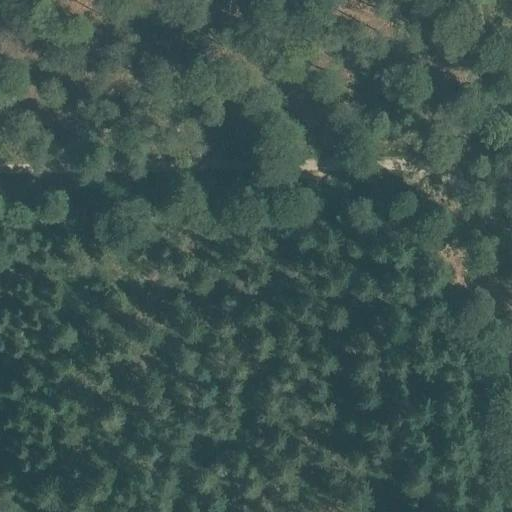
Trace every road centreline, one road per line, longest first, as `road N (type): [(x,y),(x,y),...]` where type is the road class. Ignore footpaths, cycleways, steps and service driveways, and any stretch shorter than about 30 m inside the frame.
road 1 (track): [(427,157),(0,161)]
road 2 (track): [(461,0),(475,82),(435,109),(423,130),(427,157),(437,180),(491,207),(511,323)]
